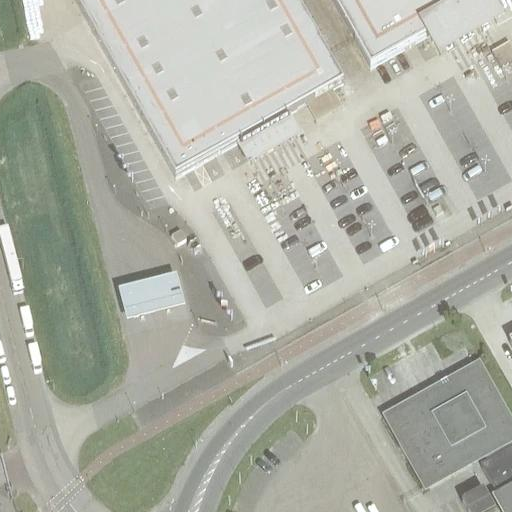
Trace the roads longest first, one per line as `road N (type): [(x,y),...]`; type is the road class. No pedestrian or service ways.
road 1 (secondary): [(191,511),(208,469),(266,401),(511,262)]
road 2 (unclassified): [(73,511),(45,467),(0,292)]
